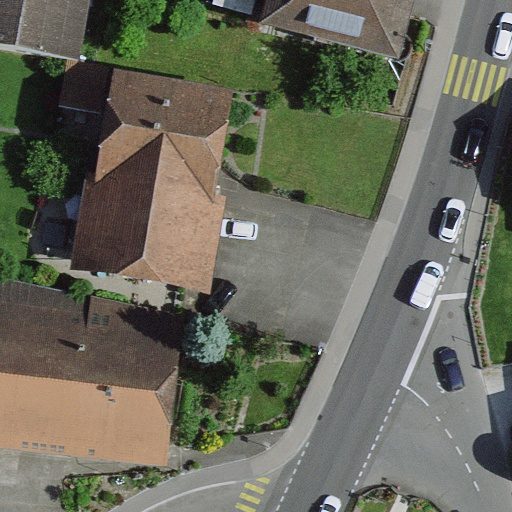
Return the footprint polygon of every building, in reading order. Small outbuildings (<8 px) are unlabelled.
[(0,0),(0,48),(79,62),(90,0),(0,0)] [(252,0),(216,0),(215,3),(249,12),(252,0)] [(394,51),(408,0),(267,0),(263,16),(394,51)] [(205,293),(238,104),(111,82),(78,271),(205,293)] [(0,466),(160,484),(178,323),(0,303),(0,466)]
